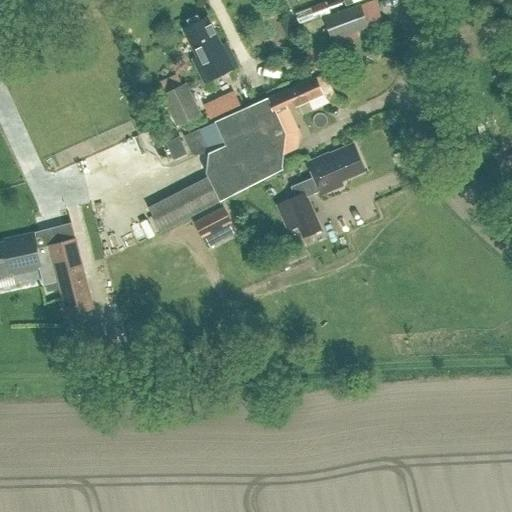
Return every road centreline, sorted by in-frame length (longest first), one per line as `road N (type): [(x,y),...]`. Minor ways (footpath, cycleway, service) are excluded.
road 1 (track): [(511,360),(129,375),(0,371)]
road 2 (unclassified): [(511,251),(426,160),(416,123),(411,0)]
